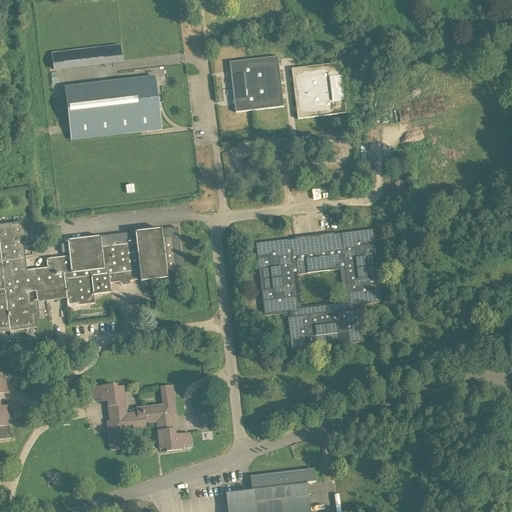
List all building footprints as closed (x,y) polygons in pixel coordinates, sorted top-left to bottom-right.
[(53,70),(122,64),(121,46),(52,51),(53,70)] [(235,113),(283,107),(277,58),(229,63),(235,113)] [(291,70),(297,120),(345,114),(339,64),(291,70)] [(155,78),(120,82),(64,89),(71,141),(161,130),(155,78)] [(26,271),(24,252),(24,248),(31,248),(29,233),(25,233),(23,223),(0,225),(0,332),(36,328),(35,318),(39,317),(37,302),(30,303),(29,293),(65,289),(67,308),(94,305),(93,296),(111,294),(109,284),(140,281),(141,283),(167,280),(166,271),(185,269),(183,253),(180,253),(177,228),(67,241),(68,245),(61,246),(62,254),(66,254),(67,257),(46,260),(47,269),(26,271)] [(360,310),(355,310),(355,306),(382,303),(373,230),(334,235),(335,243),(295,248),(294,240),(255,244),(264,317),(291,314),(291,318),(287,318),(291,351),(364,343),(360,310)] [(10,420),(8,408),(0,408),(0,394),(6,394),(5,382),(3,382),(1,363),(0,363),(0,440),(10,439),(9,427),(7,427),(6,421),(10,420)] [(90,389),(90,390),(91,400),(101,399),(101,403),(107,402),(109,423),(107,423),(110,451),(122,450),(120,432),(146,429),(145,425),(156,423),(159,450),(166,449),(166,452),(183,450),(182,450),(182,447),(191,446),(190,434),(175,436),(173,416),(175,415),(174,399),(173,399),(171,387),(161,388),(162,400),(163,406),(136,409),(137,414),(126,415),(123,388),(116,389),(116,386),(100,388),(90,389)] [(308,511),(306,483),(315,482),(314,471),(250,478),(252,492),(225,495),(227,511),(308,511)]
